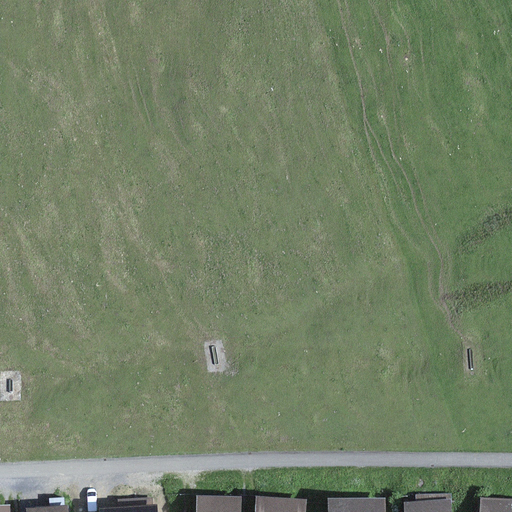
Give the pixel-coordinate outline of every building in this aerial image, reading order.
[(200,511),(245,511),(246,497),(201,495),(200,511)] [(261,511),(310,511),(311,499),(262,496),(261,511)] [(333,511),(391,511),(391,496),(333,496),(333,511)] [(511,511),(511,497),(485,498),(485,511),(511,511)] [(408,501),(408,511),(455,511),(455,499),(408,501)] [(153,511),(153,503),(108,502),(108,511),(153,511)]
